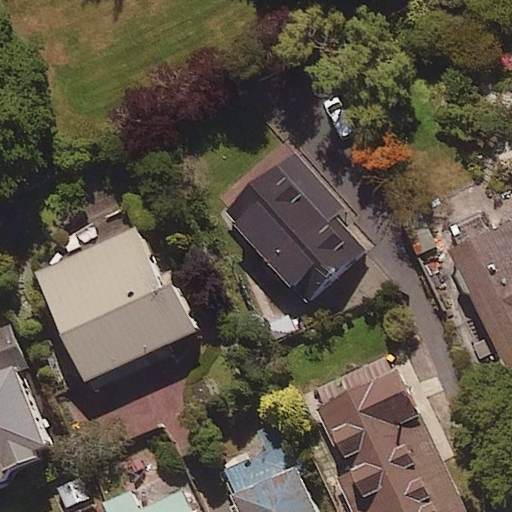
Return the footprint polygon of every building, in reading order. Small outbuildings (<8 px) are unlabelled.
[(235,210),(275,255),(264,265),(278,281),(289,271),(314,299),(373,247),(295,158),(235,210)] [(511,225),(458,251),(511,368),(511,225)] [(168,276),(146,227),(47,271),(95,378),(208,328),(182,269),(168,276)] [(0,490),(21,482),(16,468),(62,450),(12,323),(0,327),(0,490)] [(474,511),(402,354),(325,389),(332,403),(323,407),(352,470),(346,473),(363,511),(474,511)] [(255,511),(328,511),(284,420),(261,431),(270,450),(233,468),(255,511)] [(200,511),(194,500),(170,511),(142,511),(138,502),(117,511),(200,511)]
